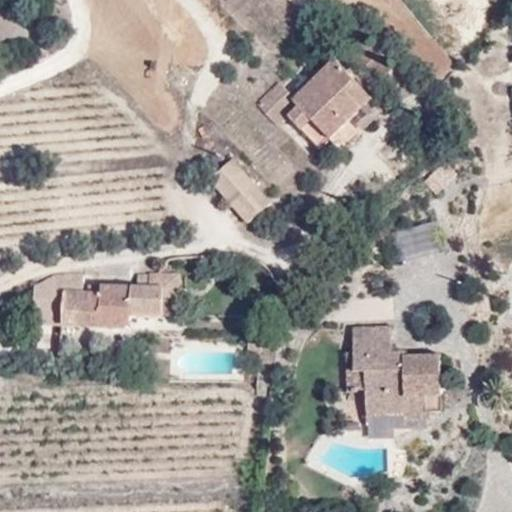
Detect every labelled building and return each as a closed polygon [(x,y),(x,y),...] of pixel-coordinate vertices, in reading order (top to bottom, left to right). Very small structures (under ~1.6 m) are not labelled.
[(392,70),(366,45),(365,44),(349,61),(361,72),(367,65),(382,80),(392,70)] [(332,138),(373,103),(336,61),(294,99),(281,84),(259,103),(279,127),(291,116),(321,149),(332,138)] [(383,114),(373,103),(332,138),(343,150),(383,114)] [(274,202),(234,158),(208,180),(249,225),(274,202)] [(455,178),(443,166),(425,186),(436,198),(455,178)] [(150,268),(150,276),(155,276),(179,278),(180,268),(150,268)] [(179,278),(155,276),(154,288),(101,285),(100,293),(62,291),(61,324),(125,328),(131,320),(132,313),(163,314),(163,293),(178,292),(179,278)] [(442,394),(442,353),(405,352),(405,364),(390,364),(390,347),(391,324),(355,324),(355,350),(347,350),(347,387),(367,387),(366,418),(385,419),(385,424),(426,424),(426,407),(437,407),(437,394),(442,394)] [(390,364),(405,364),(405,352),(406,347),(390,347),(390,364)]
